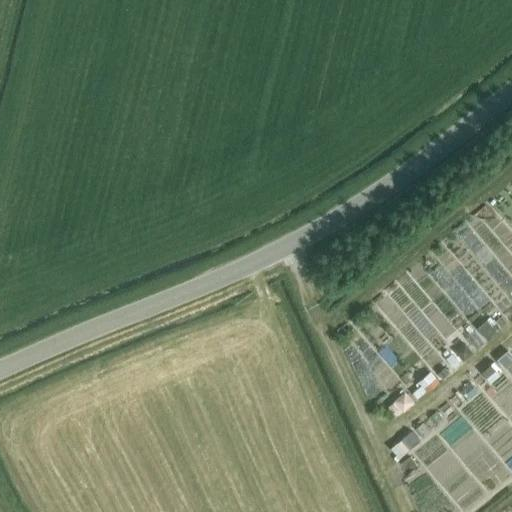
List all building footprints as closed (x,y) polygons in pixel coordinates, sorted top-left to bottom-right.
[(440,275),(437,284),(451,288),(457,264),(436,259),(432,273),(440,275)] [(490,325),(478,334),(488,347),(500,338),(490,325)] [(458,356),(461,364),(485,355),(475,331),(465,335),(471,350),(458,356)] [(510,371),(511,369),(511,352),(511,351),(501,357),(510,371)] [(406,397),(422,402),(429,381),(412,376),(406,397)] [(411,454),(431,438),(424,430),(404,445),(411,454)] [(422,472),(409,476),(419,507),(432,503),(422,472)]
